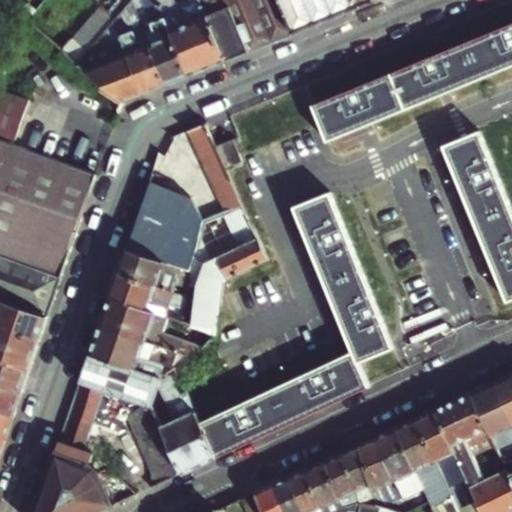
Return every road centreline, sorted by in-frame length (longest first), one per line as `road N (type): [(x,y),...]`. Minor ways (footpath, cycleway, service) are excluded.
road 1 (residential): [(10,511),(137,145),(191,103),(446,0)]
road 2 (residential): [(511,344),(155,511)]
